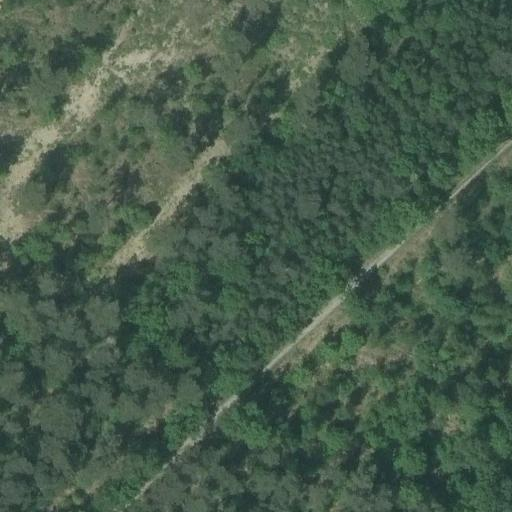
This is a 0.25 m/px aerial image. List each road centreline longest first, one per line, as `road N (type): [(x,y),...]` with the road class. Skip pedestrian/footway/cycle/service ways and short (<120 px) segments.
road 1 (track): [(222,403),(511,135)]
road 2 (track): [(222,403),(0,284)]
road 3 (track): [(110,511),(222,403)]
